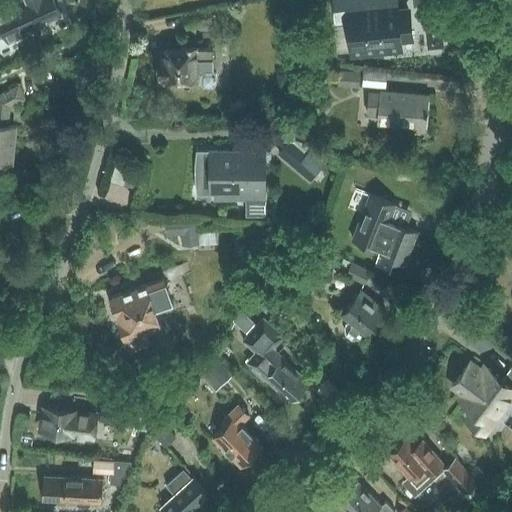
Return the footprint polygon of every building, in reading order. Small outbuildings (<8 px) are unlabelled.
[(0,28),(8,45),(34,33),(31,27),(33,26),(33,27),(43,22),(42,22),(59,14),(60,14),(53,0),(11,0),(0,5),(0,28)] [(397,0),(332,0),(335,26),(347,24),(350,58),(403,53),(402,43),(414,42),(410,7),(399,8),(397,0)] [(212,24),(210,10),(184,15),(187,29),(212,24)] [(162,79),(196,79),(200,79),(201,83),(203,86),(212,86),(216,84),(216,74),(213,74),(213,48),(204,48),(180,49),(180,51),(161,51),(161,61),(158,64),(158,76),(162,79)] [(337,86),(358,88),(359,75),(339,73),(337,86)] [(0,94),(0,161),(11,163),(14,125),(7,124),(9,107),(24,99),(18,86),(0,94)] [(429,95),(380,91),(368,90),(366,115),(378,116),(377,122),(406,125),(406,129),(426,131),(429,95)] [(301,112),(297,137),(311,140),(315,114),(301,112)] [(294,117),(275,118),(275,141),(288,141),(294,141),(294,117)] [(288,141),(277,154),(310,181),(327,160),(315,150),(312,147),(311,146),(297,141),(294,141),(288,141)] [(196,195),(209,195),(213,195),(213,198),(266,198),(266,151),(196,152),(194,161),(194,173),(195,184),(196,195)] [(380,254),(406,264),(418,232),(388,221),(395,204),(370,194),(352,239),(378,249),(378,247),(382,249),(380,254)] [(164,222),(164,221),(165,235),(182,234),(183,247),(199,245),(198,231),(197,219),(164,222)] [(346,274),(364,283),(370,271),(351,262),(343,258),(343,257),(320,245),(314,258),(337,270),(338,269),(346,273),(346,274)] [(156,312),(173,306),(163,279),(111,297),(125,338),(127,338),(131,349),(149,342),(145,331),(161,326),(156,312)] [(361,289),(341,314),(349,321),(344,327),(345,335),(352,340),(359,339),(364,333),(364,334),(385,308),(361,289)] [(263,381),(266,377),(292,399),(307,383),(275,353),(275,346),(285,335),(264,316),(241,340),(253,351),(243,363),(247,366),(248,366),(259,376),(259,377),(263,381)] [(207,367),(223,385),(233,375),(215,359),(207,367)] [(468,367),(450,390),(462,399),(458,404),(469,412),(489,428),(511,397),(511,366),(499,383),(483,371),(480,376),(468,367)] [(100,422),(132,426),(135,404),(103,400),(100,422)] [(225,426),(214,437),(241,464),(261,445),(240,423),(247,415),(237,405),(221,422),(225,426)] [(56,435),(94,440),(94,439),(95,439),(98,414),(45,407),(42,429),(57,431),(56,435)] [(151,431),(165,446),(175,437),(161,421),(151,431)] [(390,451),(388,453),(410,477),(404,482),(416,496),(443,471),(442,469),(446,466),(443,463),(444,462),(422,439),(416,445),(408,435),(399,443),(396,443),(391,447),(390,451)] [(464,494),(477,482),(478,482),(477,481),(469,472),(455,457),(446,466),(442,469),(443,471),(464,494)] [(110,484),(123,485),(131,463),(93,460),(92,472),(110,473),(110,484)] [(476,465),(469,472),(477,481),(485,475),(476,465)] [(184,471),(174,480),(167,487),(175,495),(161,508),(164,511),(188,511),(209,494),(193,477),(192,479),(184,471)] [(102,503),(103,478),(43,475),(42,500),(77,502),(77,504),(79,506),(88,507),(90,505),(90,502),(102,503)] [(372,511),(395,511),(385,501),(383,504),(370,491),(368,492),(358,481),(339,499),(351,511),(372,511)]
